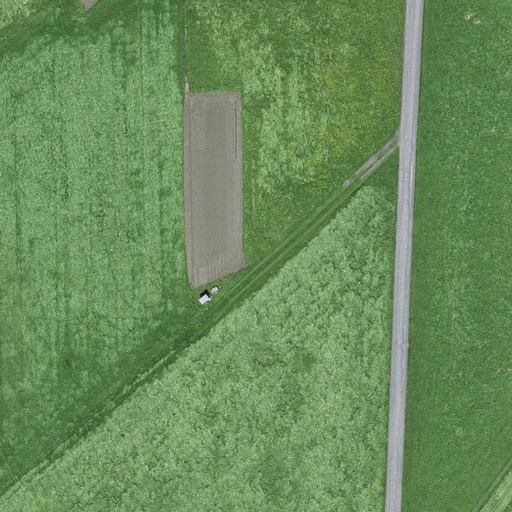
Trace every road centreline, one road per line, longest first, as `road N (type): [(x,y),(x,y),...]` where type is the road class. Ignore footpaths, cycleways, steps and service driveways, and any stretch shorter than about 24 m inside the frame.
road 1 (track): [(409,131),(0,496)]
road 2 (track): [(413,0),(392,511)]
